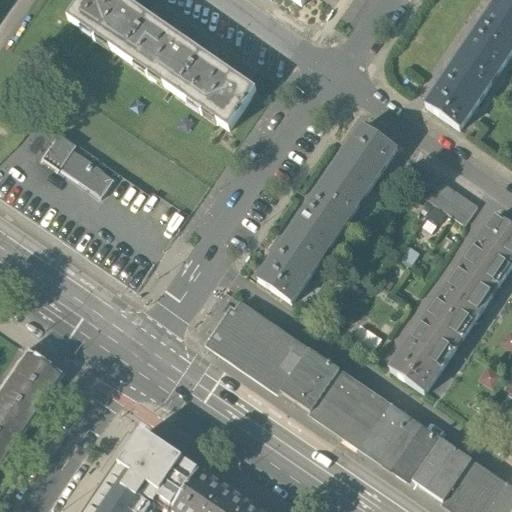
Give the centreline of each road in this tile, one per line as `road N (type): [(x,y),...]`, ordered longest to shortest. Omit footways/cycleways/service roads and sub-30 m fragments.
road 1 (tertiary): [(327,69),(142,352)]
road 2 (primary): [(142,352),(376,511)]
road 3 (residential): [(511,196),(327,69)]
road 4 (residential): [(36,511),(142,352)]
road 5 (primary): [(0,255),(142,352)]
road 6 (unknown): [(399,119),(486,0)]
road 7 (residential): [(327,69),(223,0)]
